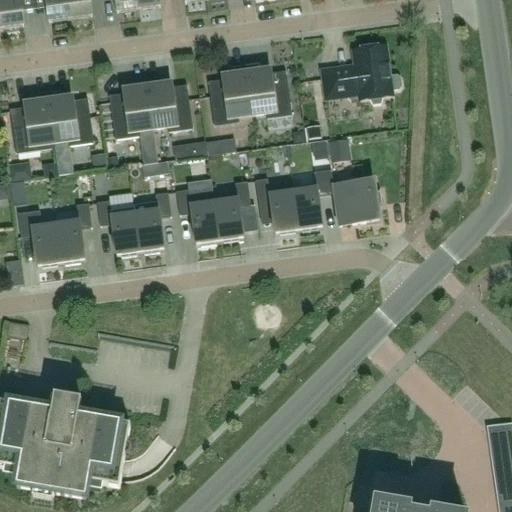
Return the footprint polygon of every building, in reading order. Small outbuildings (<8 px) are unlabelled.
[(21,0),(0,0),(0,10),(3,30),(25,27),(21,0)] [(45,0),(49,24),(71,21),(67,0),(45,0)] [(90,0),(67,0),(71,21),(93,18),(90,0)] [(114,0),(117,15),(139,11),(137,0),(114,0)] [(160,0),(137,0),(139,11),(161,8),(160,0)] [(354,53),(356,69),(323,74),(327,102),(360,97),(361,104),(370,102),(373,108),(382,107),(384,101),(393,99),(392,93),(399,92),(402,89),(401,80),(397,78),(390,79),(386,49),(354,53)] [(246,68),(253,119),(267,117),(268,122),(292,118),(286,74),(272,77),(271,73),(261,74),(260,66),(246,68)] [(239,121),(253,119),(246,68),(232,70),(233,78),(223,79),(223,83),(209,85),(215,129),(240,126),(239,121)] [(310,70),(301,72),(304,90),(313,89),(310,70)] [(147,82),(154,133),(168,131),(168,136),(193,132),(187,88),(173,90),(172,86),(162,88),(161,80),(147,82)] [(154,133),(147,82),(133,84),(134,92),(124,93),(124,97),(110,99),(116,143),(141,140),(140,135),(154,133)] [(62,94),(48,96),(55,147),(69,145),(69,149),(94,146),(88,102),(74,104),(73,100),(63,102),(62,94)] [(25,107),(25,111),(11,113),(17,157),(56,151),(55,147),(48,96),(34,98),(35,105),(25,107)] [(331,138),(316,139),(317,160),(332,160),(331,138)] [(316,187),(293,190),(299,235),(323,232),(318,199),(335,197),(334,189),(332,174),(315,176),(316,187)] [(334,189),(335,197),(339,229),(380,224),(377,208),(381,207),(382,208),(383,207),(381,193),(380,193),(380,194),(376,194),(374,181),(348,185),(348,187),(334,189)] [(276,238),(299,235),(293,190),(270,193),(268,182),(256,184),(259,208),(271,206),(276,238)] [(213,196),(220,246),(244,242),(239,210),(251,209),(248,185),(236,187),(236,193),(227,195),(228,204),(215,206),(214,196),(213,196)] [(220,246),(213,196),(190,200),(189,193),(177,195),(180,219),(192,217),(197,249),(220,246)] [(160,221),(172,220),(169,196),(156,198),(157,204),(148,206),(149,215),(135,217),(141,257),(165,254),(160,221)] [(98,206),(101,230),(113,228),(117,260),(141,257),(135,217),(112,220),(110,204),(98,206)] [(81,232),(93,231),(89,207),(77,209),(79,225),(57,228),(56,223),(55,223),(62,268),(85,265),(81,232)] [(62,268),(55,223),(42,225),(40,214),(18,217),(22,241),(34,239),(38,271),(62,268)] [(16,394),(35,394),(35,383),(16,383),(16,394)] [(120,491),(131,428),(79,419),(81,407),(82,404),(55,400),(52,415),(0,405),(0,469),(20,473),(17,490),(86,502),(89,485),(120,491)]
